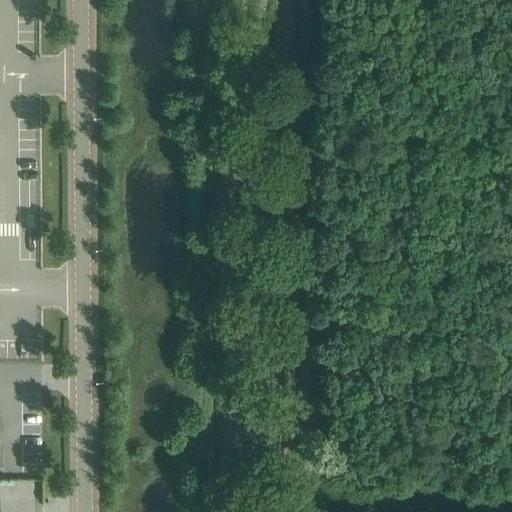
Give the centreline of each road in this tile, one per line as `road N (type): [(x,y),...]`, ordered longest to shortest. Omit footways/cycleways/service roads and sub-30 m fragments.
road 1 (tertiary): [(256,511),(251,0)]
road 2 (unclassified): [(84,511),(80,0)]
